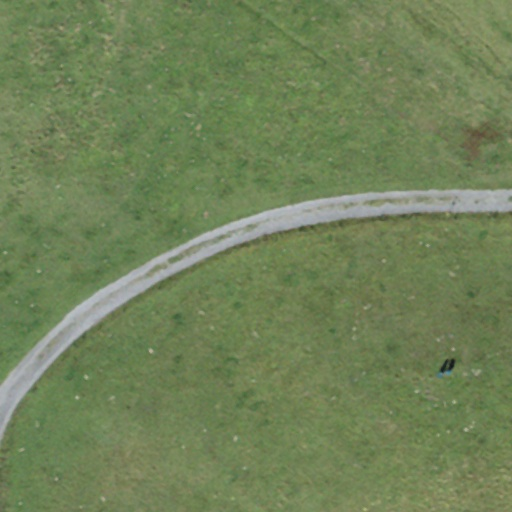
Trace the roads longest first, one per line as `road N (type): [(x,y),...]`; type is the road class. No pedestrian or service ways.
road 1 (track): [(511,204),(239,230),(141,285),(43,358),(0,422)]
road 2 (track): [(511,150),(263,0)]
